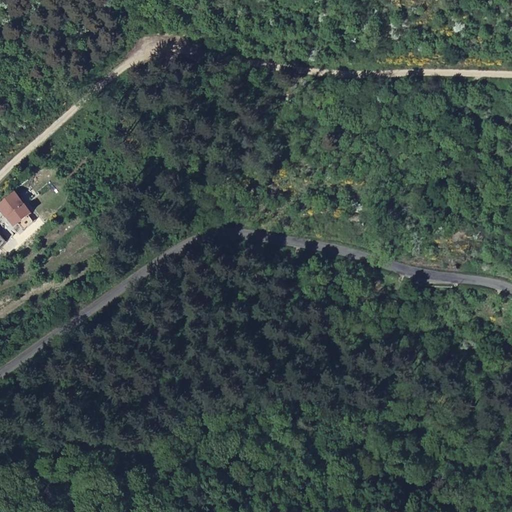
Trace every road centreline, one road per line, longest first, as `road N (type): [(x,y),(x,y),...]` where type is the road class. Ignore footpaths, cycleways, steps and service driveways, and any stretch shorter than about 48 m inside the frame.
road 1 (secondary): [(511,290),(304,243),(215,236),(163,261),(0,373)]
road 2 (unclassified): [(511,74),(283,69),(152,52),(61,112),(0,175)]
